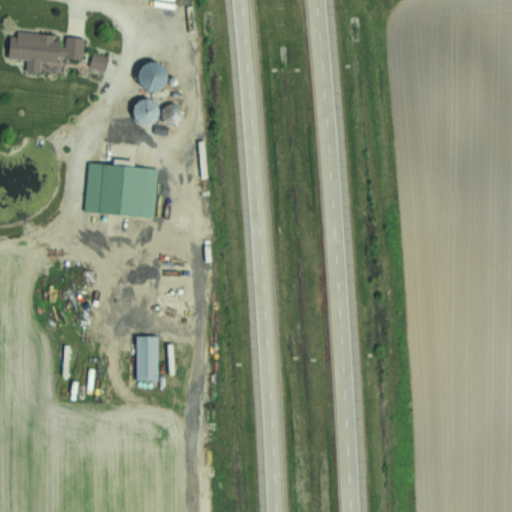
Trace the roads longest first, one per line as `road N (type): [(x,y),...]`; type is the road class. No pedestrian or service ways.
road 1 (motorway): [(353,511),(315,0)]
road 2 (motorway): [(239,0),(274,511)]
